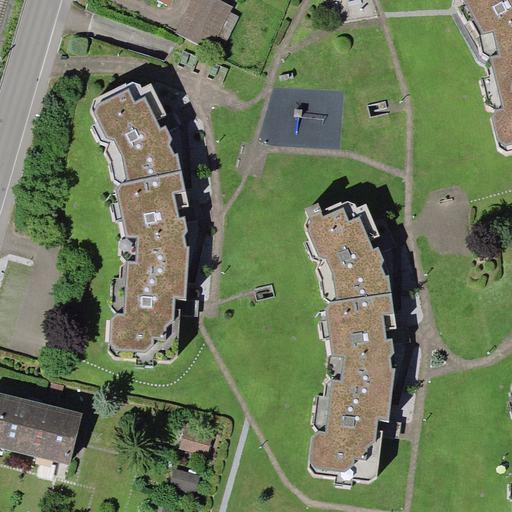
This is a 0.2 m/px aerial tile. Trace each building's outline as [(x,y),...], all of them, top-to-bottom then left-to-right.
[(207,0),(200,14),(189,9),(176,37),(206,52),(227,9),(207,0)] [(476,41),(488,38),(511,32),(511,0),(457,0),(470,23),(467,25),(476,41)] [(511,32),(488,38),(493,60),(487,62),(483,69),(489,97),(483,98),(483,100),(496,97),(499,113),(493,115),(489,122),(496,152),(504,157),(511,155),(511,32)] [(168,116),(169,116),(168,114),(162,118),(145,88),(126,99),(120,89),(89,106),(87,115),(94,129),(100,126),(110,145),(105,148),(102,156),(108,167),(120,165),(175,155),(164,134),(175,128),(168,116)] [(192,210),(193,209),(193,208),(186,209),(175,155),(120,165),(124,187),(118,189),(113,196),(119,224),(116,224),(119,242),(132,243),(188,247),(183,225),(195,223),(192,210)] [(383,237),(384,236),(383,235),(376,238),(364,207),(344,215),(340,207),(318,215),(315,209),(303,214),(306,221),(302,230),(308,245),(314,242),(323,263),(317,266),(314,274),(318,285),(331,284),(386,275),(377,254),(388,250),(383,237)] [(190,305),(191,305),(191,303),(184,302),(188,247),(132,243),(130,266),(124,265),(117,271),(116,299),(109,299),(109,301),(122,301),(121,318),(114,317),(108,323),(106,354),(112,362),(134,363),(134,357),(151,358),(151,364),(168,365),(175,359),(178,317),(189,318),(190,305)] [(400,331),(401,331),(401,329),(393,330),(386,275),(331,284),(334,306),(328,307),(323,314),(326,342),(323,342),(326,361),(338,362),(393,368),(390,346),(402,344),(400,331)] [(393,426),(394,426),(394,424),(386,423),(393,368),(338,362),(335,385),(329,384),(322,389),(319,417),(312,417),(312,418),(325,420),(323,436),(316,435),(309,440),(306,471),(312,479),(333,481),(334,475),(350,477),(350,483),(367,485),(375,479),(379,438),(391,439),(393,426)] [(37,411),(38,410),(24,406),(24,408),(0,402),(0,447),(67,464),(77,421),(37,411)] [(179,449),(204,455),(208,441),(184,434),(179,449)] [(168,487),(192,494),(196,479),(172,473),(168,487)]
